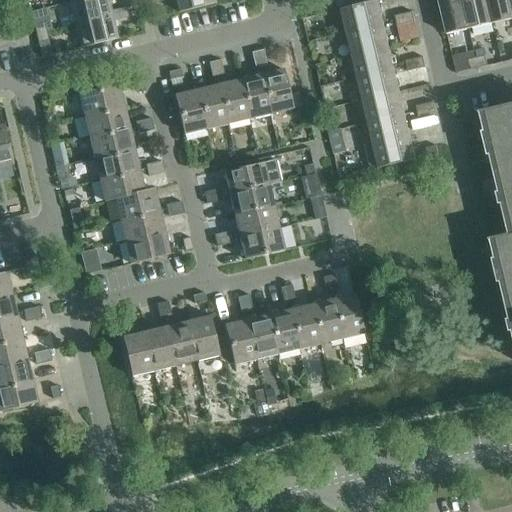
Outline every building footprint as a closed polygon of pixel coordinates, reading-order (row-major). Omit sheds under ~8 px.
[(78,0),(70,2),(75,25),(112,16),(107,0),(78,0)] [(214,0),(175,0),(179,13),(215,4),(214,0)] [(470,29),(463,0),(438,0),(447,35),(470,29)] [(487,0),(463,0),(470,29),(493,24),(487,0)] [(511,6),(510,0),(487,0),(493,24),(511,18),(511,6)] [(342,10),(348,32),(384,24),(379,1),(342,10)] [(413,12),(404,14),(406,24),(415,22),(413,12)] [(406,24),(404,14),(395,16),(398,26),(406,24)] [(112,16),(75,25),(81,48),(117,39),(112,16)] [(34,25),(36,34),(46,32),(44,23),(34,25)] [(348,32),(353,55),(389,46),(384,24),(348,32)] [(46,32),(36,34),(38,43),(39,47),(42,57),(52,55),(46,32)] [(316,41),(310,42),(311,49),(318,48),(316,41)] [(353,55),(358,78),(395,69),(389,46),(353,55)] [(252,53),(254,60),(265,58),(263,50),(252,53)] [(486,56),(477,58),(479,68),(488,66),(486,56)] [(424,57),(414,59),(417,69),(426,67),(424,57)] [(265,58),(254,60),(255,68),(267,66),(265,58)] [(479,68),(477,58),(468,60),(470,70),(479,68)] [(417,69),(414,59),(406,61),(408,71),(417,69)] [(209,63),(211,70),(222,68),(221,60),(209,63)] [(222,68),(211,70),(213,78),(224,76),(222,68)] [(182,77),(180,69),(169,72),(171,80),(182,77)] [(358,78),(364,100),(400,91),(395,69),(358,78)] [(284,70),(261,75),(270,114),(293,109),(284,70)] [(261,75),(239,80),(249,119),(270,114),(261,75)] [(134,80),(137,92),(145,90),(142,79),(134,80)] [(239,80),(218,85),(227,125),(249,119),(239,80)] [(79,93),(85,116),(124,106),(119,84),(79,93)] [(218,85),(197,90),(206,130),(227,125),(218,85)] [(206,130),(197,90),(174,95),(183,135),(206,130)] [(364,100),(369,123),(405,114),(400,91),(364,100)] [(434,102),(425,104),(428,114),(437,112),(434,102)] [(428,114),(425,104),(417,106),(419,116),(428,114)] [(511,105),(480,113),(480,114),(487,112),(511,216),(511,234),(491,240),(491,241),(498,239),(502,257),(496,258),(511,328),(511,105)] [(85,116),(90,137),(129,128),(124,106),(85,116)] [(365,141),(366,147),(411,137),(405,114),(369,123),(373,139),(365,141)] [(151,119),(144,120),(147,132),(154,130),(151,119)] [(147,132),(144,120),(136,122),(139,134),(147,132)] [(4,125),(0,125),(0,167),(13,165),(4,125)] [(90,137),(95,159),(134,149),(129,128),(90,137)] [(411,137),(366,147),(371,167),(379,165),(380,169),(416,160),(411,137)] [(426,148),(429,157),(439,155),(437,146),(426,148)] [(95,159),(100,180),(139,171),(134,149),(95,159)] [(229,194),(269,185),(281,182),(276,160),(224,172),(227,186),(212,190),(215,202),(222,200),(221,196),(229,194)] [(162,161),(154,163),(157,175),(164,173),(162,161)] [(157,175),(154,163),(146,165),(149,177),(157,175)] [(105,202),(115,200),(115,199),(144,192),(144,191),(139,171),(100,180),(105,202)] [(303,175),(309,218),(325,216),(320,173),(303,175)] [(229,194),(234,216),(274,206),(269,185),(229,194)] [(115,200),(120,220),(160,211),(154,188),(144,191),(144,192),(115,199),(115,200)] [(72,190),(64,192),(66,201),(74,200),(72,190)] [(212,190),(204,191),(207,204),(215,202),(212,190)] [(182,202),(174,204),(177,215),(185,213),(182,202)] [(177,215),(174,204),(166,205),(169,217),(177,215)] [(234,216),(239,237),(279,228),(274,206),(234,216)] [(120,220),(125,242),(165,232),(160,211),(120,220)] [(279,228),(239,237),(245,260),(284,251),(279,228)] [(230,231),(222,233),(225,245),(232,243),(230,231)] [(165,232),(125,242),(130,264),(170,255),(165,232)] [(225,245),(222,233),(214,235),(217,247),(225,245)] [(193,249),(190,238),(182,240),(185,251),(193,249)] [(102,269),(96,248),(81,253),(87,273),(102,269)] [(22,269),(25,280),(33,278),(30,267),(22,269)] [(0,273),(0,297),(12,295),(6,272),(0,273)] [(323,277),(325,285),(337,282),(335,274),(323,277)] [(337,282),(325,285),(327,293),(339,290),(337,282)] [(280,287),(282,295),(294,293),(292,285),(280,287)] [(193,296),(195,304),(206,301),(204,293),(193,296)] [(294,293),(282,295),(284,303),(296,300),(294,293)] [(355,294),(333,300),(342,339),(364,334),(355,294)] [(0,297),(0,319),(17,316),(12,295),(0,297)] [(237,298),(239,306),(251,303),(249,295),(237,298)] [(333,300),(311,305),(320,344),(342,339),(333,300)] [(157,304),(158,312),(170,309),(168,302),(157,304)] [(251,303),(239,306),(241,313),(253,310),(251,303)] [(311,305),(290,310),(299,349),(320,344),(311,305)] [(39,306),(32,308),(34,320),(42,318),(39,306)] [(34,320),(32,308),(24,310),(26,322),(34,320)] [(170,309),(158,312),(160,320),(172,317),(170,309)] [(290,310),(268,315),(278,354),(299,349),(290,310)] [(130,319),(128,311),(117,314),(119,322),(130,319)] [(268,315),(247,320),(256,359),(278,354),(268,315)] [(0,319),(0,342),(22,337),(17,316),(0,319)] [(210,316),(188,321),(197,361),(219,356),(220,360),(226,359),(219,327),(213,328),(210,316)] [(247,320),(219,327),(226,359),(232,357),(234,365),(256,359),(247,320)] [(188,321),(166,326),(176,366),(197,361),(188,321)] [(166,326),(145,332),(154,371),(176,366),(166,326)] [(145,332),(122,337),(132,376),(154,371),(145,332)] [(0,342),(0,365),(27,359),(22,337),(0,342)] [(49,349),(42,351),(44,363),(52,361),(49,349)] [(44,363),(42,351),(34,353),(37,364),(44,363)] [(0,365),(0,387),(32,380),(27,359),(0,365)] [(32,380),(0,387),(0,411),(37,403),(32,380)] [(50,387),(53,399),(61,397),(58,385),(50,387)] [(272,389),(264,391),(268,405),(276,403),(272,389)] [(261,390),(254,392),(257,402),(264,400),(261,390)]
